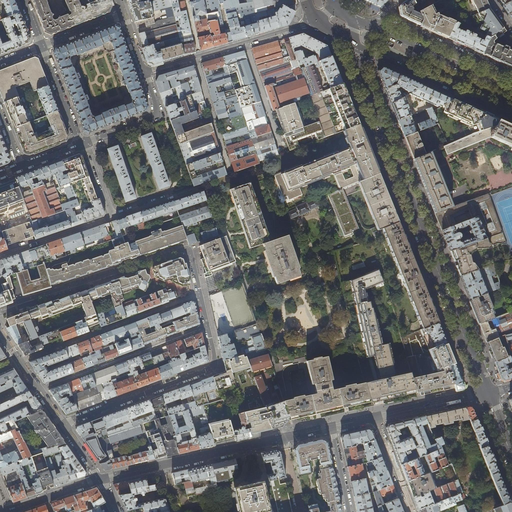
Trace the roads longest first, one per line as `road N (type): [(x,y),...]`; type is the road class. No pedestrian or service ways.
road 1 (secondary): [(486,392),(363,85)]
road 2 (tertiary): [(331,427),(99,479)]
road 3 (residential): [(61,424),(216,366),(206,326)]
road 4 (residential): [(188,247),(0,309)]
road 5 (residential): [(18,361),(199,294)]
road 6 (residential): [(206,326),(39,389)]
road 7 (primary): [(356,44),(511,117)]
road 8 (primary): [(511,91),(370,25)]
road 9 (residential): [(230,173),(195,57)]
